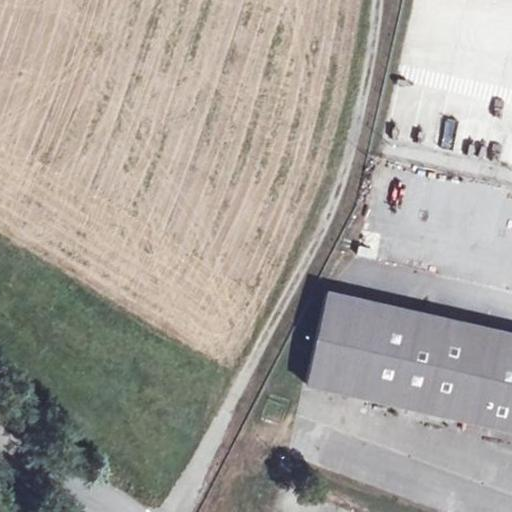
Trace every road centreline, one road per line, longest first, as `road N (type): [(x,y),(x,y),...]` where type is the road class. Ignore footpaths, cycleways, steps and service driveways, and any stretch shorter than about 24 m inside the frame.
road 1 (track): [(378,0),(340,184),(239,391),(169,511)]
road 2 (unknown): [(511,505),(239,391)]
road 3 (unclassified): [(0,441),(46,478),(120,511)]
